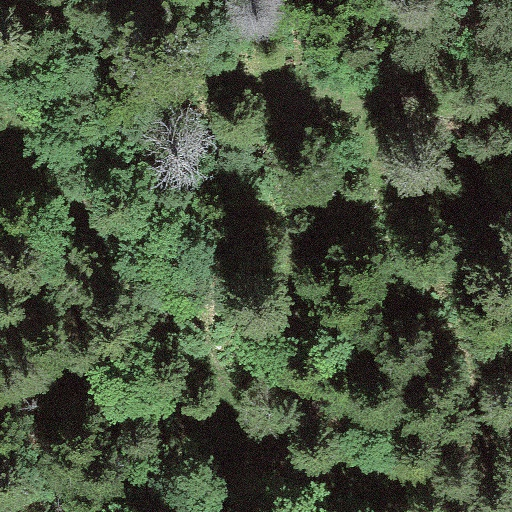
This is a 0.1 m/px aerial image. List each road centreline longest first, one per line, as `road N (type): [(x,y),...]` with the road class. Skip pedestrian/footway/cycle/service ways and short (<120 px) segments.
road 1 (track): [(20,0),(340,450),(456,511)]
road 2 (track): [(27,0),(247,76),(511,102)]
